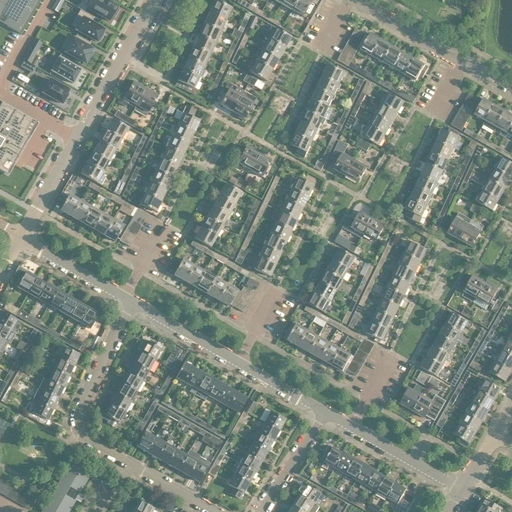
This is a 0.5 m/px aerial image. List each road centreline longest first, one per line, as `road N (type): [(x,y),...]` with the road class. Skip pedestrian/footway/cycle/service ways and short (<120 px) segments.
road 1 (residential): [(214,511),(74,425),(131,302)]
road 2 (residential): [(324,411),(131,302)]
road 3 (residential): [(511,89),(352,0)]
road 4 (residential): [(76,137),(155,0)]
road 5 (residential): [(461,490),(324,411)]
road 6 (residential): [(131,302),(19,235)]
